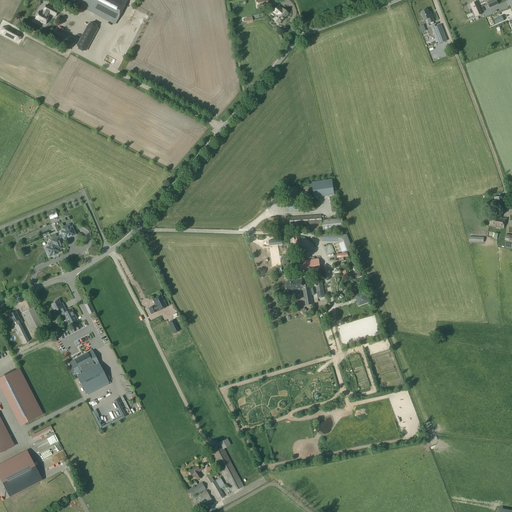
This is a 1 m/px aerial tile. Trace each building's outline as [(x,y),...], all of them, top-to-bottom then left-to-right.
[(127,0),(69,0),(115,24),(128,0),(127,0)] [(491,0),(492,0),(487,2),(490,8),(497,5),(495,0),(491,0)] [(39,12),(35,20),(36,20),(35,21),(39,23),(39,22),(45,25),(50,14),(55,17),(58,11),(46,5),(42,13),(39,12)] [(278,7),(274,11),(278,15),(276,17),(281,21),(288,14),(283,9),(282,10),(278,7)] [(428,10),(421,12),(424,20),(427,19),(429,23),(434,21),(431,13),(429,14),(428,10)] [(501,16),(493,19),(495,24),(504,21),(501,16)] [(103,46),(110,34),(109,34),(109,35),(98,29),(87,24),(88,23),(87,22),(81,35),(76,45),(74,48),(74,49),(74,48),(96,59),(95,60),(96,60),(98,56),(103,46)] [(441,25),(433,28),(439,44),(447,41),(441,25)] [(20,37),(19,33),(7,27),(3,28),(1,30),(3,34),(15,41),(19,40),(20,37)] [(72,39),(58,32),(55,30),(53,34),(50,40),(53,41),(67,49),(70,43),(72,39)] [(332,180),(312,183),(314,197),(334,194),(332,180)] [(297,187),(289,188),(291,198),(299,197),(297,187)] [(503,196),(494,197),(496,210),(504,209),(503,196)] [(302,202),(288,205),(288,211),(303,209),(302,202)] [(322,215),(289,217),(290,226),(322,224),(322,221),(322,215)] [(493,216),(489,226),(503,229),(506,219),(493,216)] [(279,217),(268,218),(270,230),(280,229),(279,217)] [(322,221),(322,224),(323,230),(344,228),(343,218),(322,221)] [(80,220),(72,223),(81,249),(92,246),(86,229),(84,229),(80,220)] [(59,239),(59,238),(63,236),(64,239),(75,234),(72,227),(70,228),(69,225),(62,228),(63,231),(61,232),(62,235),(57,237),(56,235),(52,236),(53,239),(50,240),(52,243),(48,244),(50,249),(49,250),(47,251),(48,252),(48,253),(48,255),(49,255),(50,256),(53,255),(54,256),(57,254),(57,253),(60,252),(59,249),(63,248),(60,242),(60,241),(60,239),(59,239)] [(352,250),(347,235),(322,235),(322,242),(339,242),(343,254),(352,250)] [(291,281),(286,282),(287,290),(291,289),(291,290),(302,288),(303,288),(303,286),(302,279),(296,280),(295,276),(290,277),(291,281)] [(325,298),(322,283),(315,284),(318,299),(325,298)] [(366,291),(354,295),(358,306),(369,303),(366,291)] [(156,305),(149,309),(151,314),(158,311),(159,311),(167,307),(161,296),(153,300),(156,305)] [(59,301),(52,305),(55,311),(60,309),(68,325),(77,320),(72,309),(66,312),(62,303),(60,304),(59,301)] [(89,302),(85,305),(89,314),(93,312),(89,302)] [(34,307),(22,313),(31,331),(43,326),(34,307)] [(16,312),(10,315),(13,323),(16,322),(17,325),(15,326),(24,344),(28,342),(20,324),(22,323),(20,319),(19,319),(16,312)] [(344,345),(382,335),(377,316),(339,326),(344,345)] [(178,328),(174,320),(169,323),(172,331),(178,328)] [(93,351),(71,363),(86,393),(108,382),(93,351)] [(18,370),(0,379),(9,397),(27,388),(18,370)] [(0,452),(13,446),(0,420),(0,452)] [(220,446),(211,451),(230,489),(226,491),(228,494),(244,486),(224,449),(231,445),(228,438),(219,443),(220,446)] [(39,477),(33,464),(2,480),(8,493),(39,477)] [(197,466),(189,472),(191,476),(193,475),(196,480),(202,477),(198,471),(199,470),(200,471),(203,470),(201,467),(198,468),(197,466)] [(206,476),(206,478),(209,484),(219,500),(224,497),(219,490),(225,486),(220,478),(211,483),(214,481),(212,477),(214,476),(215,478),(219,476),(216,470),(212,472),(213,474),(210,475),(209,474),(206,476)] [(201,483),(188,490),(195,504),(193,505),(196,511),(213,502),(209,495),(202,483),(201,483)]
